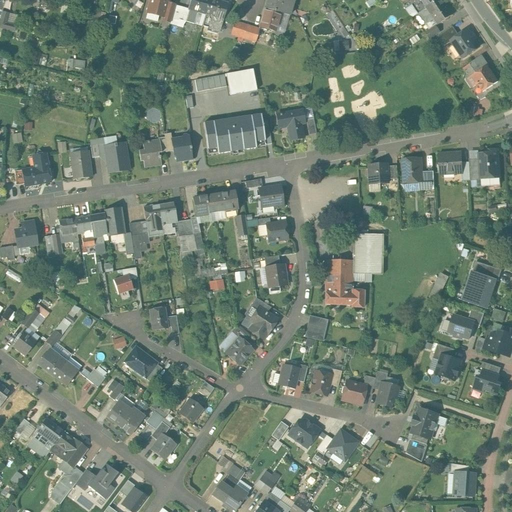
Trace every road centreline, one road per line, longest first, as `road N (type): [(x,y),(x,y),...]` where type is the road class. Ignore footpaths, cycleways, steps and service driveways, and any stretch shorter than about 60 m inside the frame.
road 1 (residential): [(0,206),(289,164)]
road 2 (residential): [(241,389),(286,338),(304,296),(289,164)]
road 3 (residential): [(289,164),(511,119)]
road 4 (residential): [(0,362),(169,488)]
road 5 (residential): [(241,389),(384,423)]
road 6 (residential): [(127,311),(143,335),(241,389)]
road 7 (residential): [(489,511),(511,390)]
road 8 (residential): [(169,488),(241,389)]
